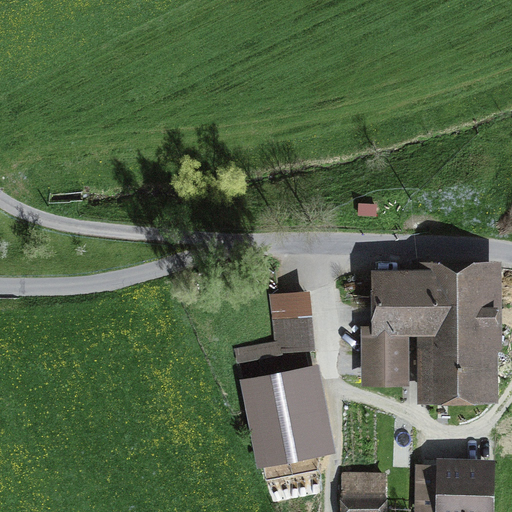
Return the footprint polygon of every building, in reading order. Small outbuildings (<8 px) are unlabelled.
[(430,327),(430,393),(486,393),(486,267),(429,267),(429,276),(378,276),(378,326),(371,326),(371,380),(403,380),(403,327),(430,327)] [(308,323),(305,293),(274,295),(277,325),(308,323)] [(310,367),(243,380),(259,461),(326,448),(310,367)] [(486,511),(487,472),(423,470),(422,511),(486,511)] [(349,498),(349,511),(373,511),(374,498),(383,498),(384,475),(344,474),(344,498),(349,498)]
